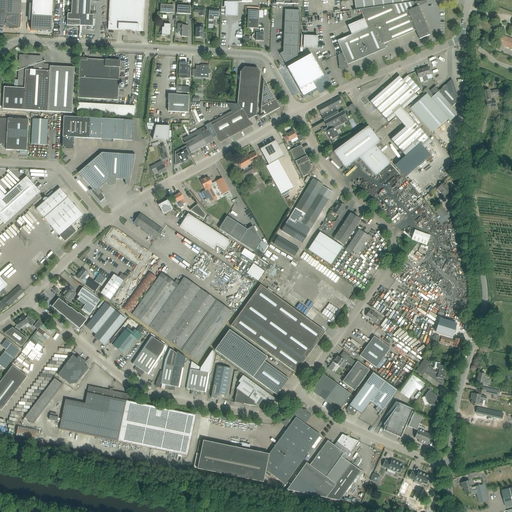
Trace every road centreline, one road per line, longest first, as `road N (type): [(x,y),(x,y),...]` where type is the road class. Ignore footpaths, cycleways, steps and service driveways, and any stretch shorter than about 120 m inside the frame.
road 1 (unclassified): [(449,469),(485,289),(461,188),(472,98),(459,39)]
road 2 (unclassified): [(298,392),(395,251),(392,232),(335,176),(298,113)]
road 3 (unclassified): [(298,113),(270,63),(253,53),(18,40),(0,58)]
road 4 (unclassified): [(298,392),(285,408),(259,415),(141,390),(28,300)]
road 5 (unclassified): [(105,221),(298,113)]
road 6 (unclassified): [(298,113),(459,39)]
road 7 (unclassified): [(449,469),(335,419),(298,392)]
road 8 (unclassified): [(105,221),(60,168),(0,161)]
